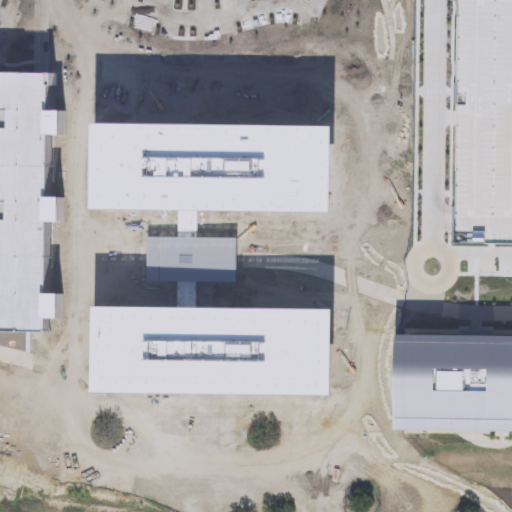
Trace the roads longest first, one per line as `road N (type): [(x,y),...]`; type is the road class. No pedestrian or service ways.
road 1 (residential): [(63,0),(83,26),(89,62),(75,162),(83,220),(80,346),(48,367),(0,357)]
road 2 (residential): [(245,261),(292,264),(454,314),(511,315)]
road 3 (residential): [(436,0),(434,263)]
road 4 (residential): [(59,281),(134,281),(135,240),(59,239)]
